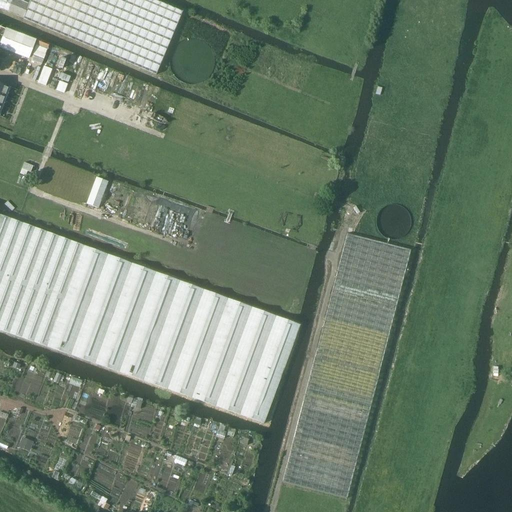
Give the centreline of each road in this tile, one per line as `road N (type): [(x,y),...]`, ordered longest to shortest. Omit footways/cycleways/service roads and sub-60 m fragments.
road 1 (unknown): [(272,511),(346,219)]
road 2 (track): [(200,511),(62,443),(51,415),(0,398)]
road 3 (track): [(51,415),(70,410),(236,479)]
road 4 (unknown): [(119,117),(0,73)]
